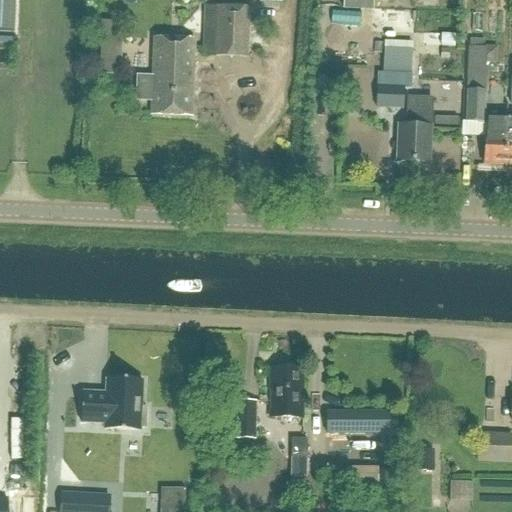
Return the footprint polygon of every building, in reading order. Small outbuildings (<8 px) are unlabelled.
[(0,0),(0,32),(13,33),(14,0),(0,0)] [(216,9),(215,57),(247,58),(248,10),(216,9)] [(191,117),(193,41),(153,40),(151,116),(191,117)] [(409,109),(409,89),(410,75),(383,74),(382,88),(377,88),(376,108),(409,109)] [(468,91),(466,121),(484,122),(485,92),(468,91)] [(394,163),(427,165),(430,110),(412,109),(411,128),(397,127),(394,163)] [(484,166),(504,167),(505,122),(488,122),(488,136),(485,136),(484,166)] [(333,161),(342,160),(341,141),(332,142),(333,161)] [(142,369),(106,368),(106,382),(82,381),(81,411),(105,412),(104,418),(140,419),(141,416),(146,416),(146,395),(141,395),(142,369)] [(268,419),(303,419),(303,369),(269,369),(269,391),(270,391),(270,412),(268,412),(268,419)] [(236,402),(235,440),(255,440),(256,402),(236,402)] [(397,412),(326,412),(326,435),(365,435),(365,437),(396,437),(397,412)] [(10,421),(10,460),(22,460),(22,421),(10,421)] [(509,463),(510,436),(478,435),(477,462),(509,463)] [(377,468),(347,468),(347,491),(377,491),(377,468)] [(471,483),(449,483),(449,503),(471,503),(471,483)] [(187,511),(187,494),(163,494),(163,511),(187,511)] [(107,511),(109,498),(73,496),(71,511),(107,511)]
